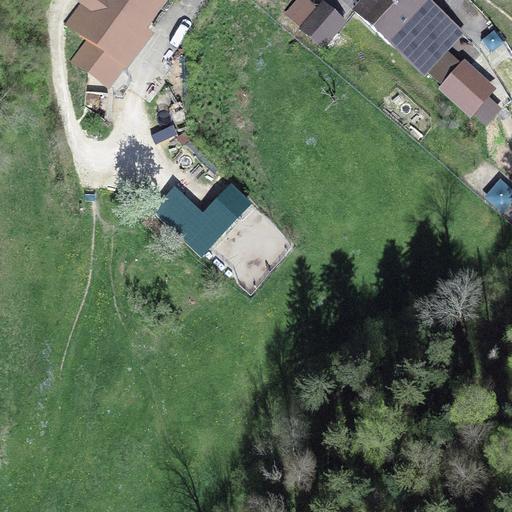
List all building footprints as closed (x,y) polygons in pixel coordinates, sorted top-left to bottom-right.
[(72,63),(106,89),(121,69),(114,63),(162,0),(105,0),(104,3),(100,0),(85,0),(65,28),(86,44),(72,63)] [(435,49),(440,54),(459,35),(421,0),(374,0),(357,18),(387,45),(404,56),(417,68),(435,49)] [(320,50),(342,26),(322,8),(300,32),(320,50)] [(498,90),(463,62),(438,92),(473,120),(498,90)] [(174,190),(154,210),(202,256),(252,204),(231,184),(201,214),(174,190)]
